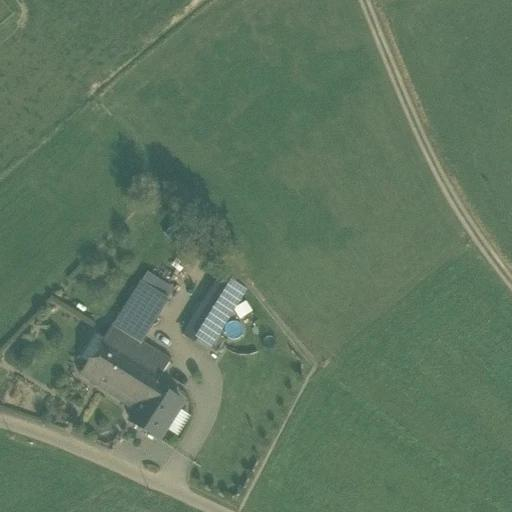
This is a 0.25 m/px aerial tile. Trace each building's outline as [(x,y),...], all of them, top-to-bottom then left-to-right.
[(199,239),(181,222),(168,237),(186,254),(199,239)] [(222,277),(185,336),(207,349),(243,291),(222,277)] [(168,300),(141,283),(129,301),(157,318),(168,300)] [(157,318),(129,301),(112,327),(140,345),(141,344),(157,318)] [(170,362),(141,344),(140,345),(112,327),(105,339),(164,372),(170,362)] [(164,372),(105,339),(81,376),(137,412),(137,413),(154,386),(164,372)] [(182,404),(154,386),(137,413),(137,412),(130,422),(159,441),(182,404)]
